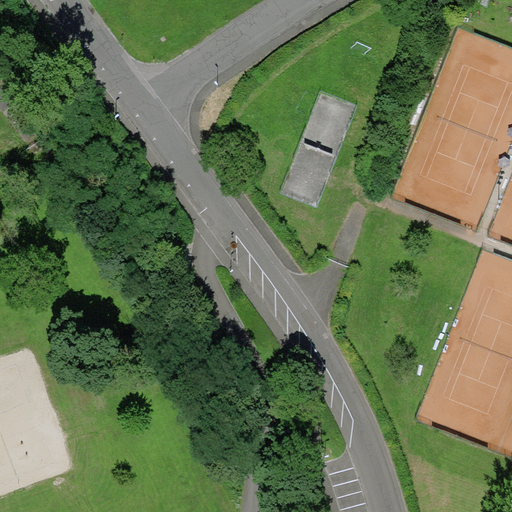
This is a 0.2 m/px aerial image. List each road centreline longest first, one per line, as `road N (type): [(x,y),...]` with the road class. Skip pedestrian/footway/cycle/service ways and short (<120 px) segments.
road 1 (unclassified): [(142,109),(329,378),(377,511)]
road 2 (residential): [(302,0),(142,109)]
road 3 (residential): [(142,109),(61,0)]
